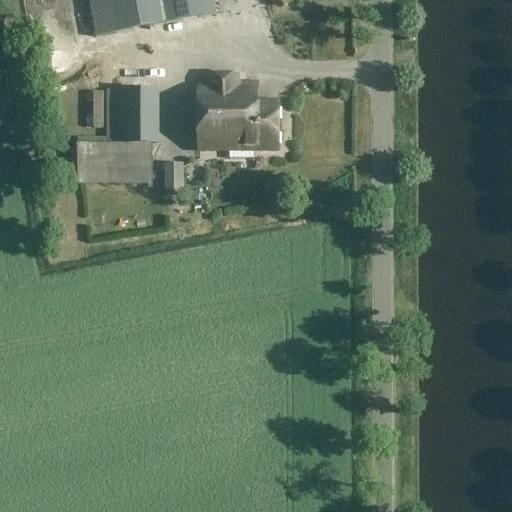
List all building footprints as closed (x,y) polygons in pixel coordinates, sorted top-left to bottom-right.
[(88,0),(95,39),(215,16),(211,0),(88,0)] [(253,158),(253,150),(275,150),(275,104),(256,104),(256,86),(240,86),(236,79),(210,79),(210,89),(199,89),(199,150),(230,150),(230,158),(253,158)] [(158,146),(158,93),(107,92),(107,147),(78,146),(78,181),(152,184),(152,146),(158,146)] [(184,197),(183,166),(163,166),(164,198),(184,197)] [(220,190),(221,174),(206,173),(205,189),(220,190)]
